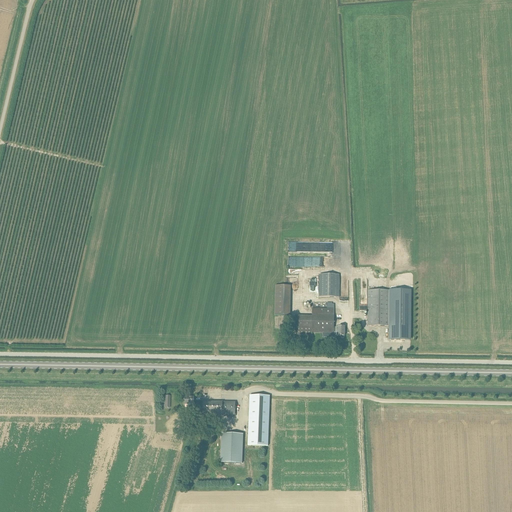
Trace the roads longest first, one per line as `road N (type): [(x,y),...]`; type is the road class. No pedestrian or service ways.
road 1 (primary): [(511,372),(0,363)]
road 2 (unclassified): [(0,354),(511,362)]
road 3 (unclassified): [(511,403),(274,393)]
road 4 (unclassified): [(0,129),(31,0)]
